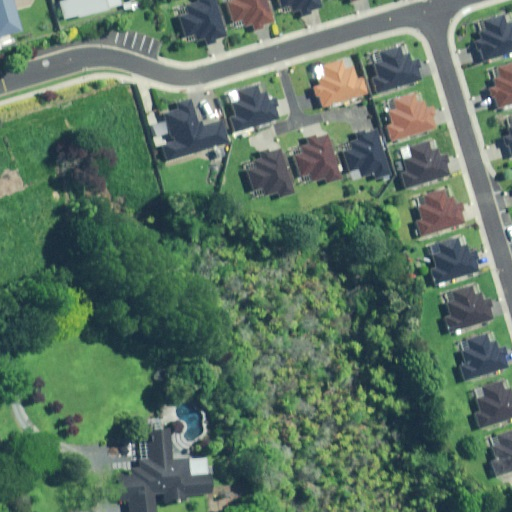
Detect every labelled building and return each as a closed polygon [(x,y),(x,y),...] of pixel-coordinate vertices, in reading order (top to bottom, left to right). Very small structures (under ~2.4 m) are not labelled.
[(0,0),(0,36),(16,32),(6,0),(0,0)] [(52,2),(58,20),(69,16),(70,20),(115,6),(115,5),(113,0),(59,0),(52,2)] [(193,43),(201,41),(203,48),(212,45),(211,42),(223,38),(211,0),(193,0),(195,3),(182,7),(184,15),(175,18),(182,40),(191,37),(193,43)] [(240,29),(248,26),(250,33),(260,30),(259,27),(271,24),(263,0),(231,0),(232,1),(223,4),(229,25),(238,22),(240,29)] [(288,14),(296,12),(298,19),(308,16),(307,13),(319,9),(315,0),(274,0),(277,11),(286,8),(288,14)] [(472,31),(474,39),(468,41),(471,51),(473,50),(477,62),(511,51),(511,32),(509,21),(500,23),(498,14),(476,20),(479,29),(472,31)] [(417,55),(410,57),(408,49),(402,51),(399,42),(377,49),(380,58),(372,60),(376,73),(370,75),(375,91),(421,78),(417,66),(420,65),(417,55)] [(315,74),(317,82),(310,83),(313,93),(316,92),(320,104),(366,91),(361,74),(355,76),(351,63),(343,66),(340,56),(319,63),(321,72),(315,74)] [(486,78),(489,86),(482,88),(485,98),(488,97),(491,109),(511,102),(511,61),(490,67),(493,76),(486,78)] [(277,96),(270,98),(267,90),(261,92),(258,83),(237,89),(240,99),(231,101),(235,114),(229,115),(234,132),(280,118),(277,107),(279,106),(277,96)] [(431,102),(424,104),(422,96),(415,98),(413,89),(391,96),(394,105),(386,107),(389,120),(384,122),(388,138),(434,125),(431,113),(434,112),(431,102)] [(168,104),(170,110),(158,114),(167,143),(156,147),(161,165),(224,146),(217,121),(196,127),(189,105),(187,98),(168,104)] [(501,127),(503,135),(496,137),(499,147),(502,146),(505,158),(511,155),(511,114),(505,116),(507,125),(501,127)] [(353,130),(355,137),(347,139),(349,146),(340,148),(346,170),(356,167),(358,175),(371,171),(373,177),(389,172),(375,126),(363,130),(363,127),(353,130)] [(304,134),(306,141),(298,143),(300,150),(291,153),(298,174),(307,171),(309,180),(322,176),(324,181),(340,176),(326,131),(315,134),(314,131),(304,134)] [(445,150),(439,152),(436,144),(430,146),(427,137),(406,144),(408,153),(400,155),(404,168),(398,170),(403,186),(449,173),(445,161),(448,160),(445,150)] [(256,149),(258,155),(250,158),(252,164),(243,167),(250,188),(259,186),(262,194),(274,190),(276,196),(292,191),(278,145),(267,149),(266,146),(256,149)] [(459,198),(453,200),(450,192),(444,194),(441,185),(420,192),(422,201),(414,203),(418,216),(412,218),(417,234),(463,221),(459,209),(462,208),(459,198)] [(474,247),(467,249),(465,241),(459,243),(456,234),(434,240),(437,250),(429,252),(433,265),(427,267),(432,283),(478,269),(474,258),(477,257),(474,247)] [(489,295),(482,297),(480,289),(473,291),(470,282),(449,288),(452,298),(443,300),(447,313),(441,315),(446,331),(492,317),(489,306),(492,305),(489,295)] [(504,343),(497,345),(495,338),(488,339),(486,330),(464,337),(467,346),(458,349),(462,361),(456,363),(461,379),(507,366),(504,354),(507,353),(504,343)] [(511,391),(510,392),(508,384),(501,386),(499,377),(477,384),(480,393),(471,395),(475,408),(469,410),(474,426),(511,414),(511,391)] [(511,426),(492,433),(495,442),(487,444),(490,457),(485,459),(489,475),(511,468),(511,426)] [(200,473),(199,459),(166,462),(163,430),(143,432),(145,457),(134,458),(135,469),(124,470),(124,474),(111,475),(113,502),(123,501),(123,511),(150,511),(149,503),(152,503),(151,493),(158,493),(158,504),(180,502),(180,497),(206,495),(205,473),(200,473)]
